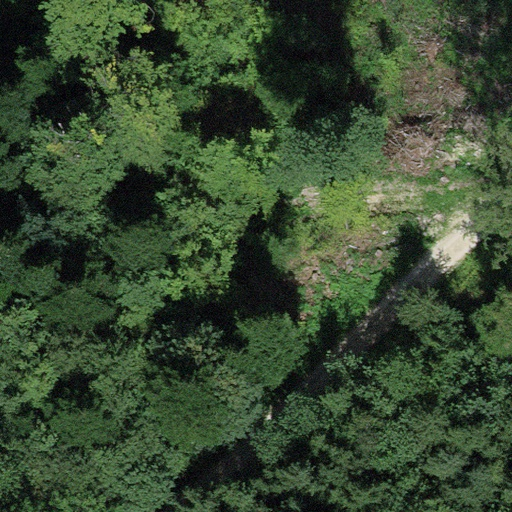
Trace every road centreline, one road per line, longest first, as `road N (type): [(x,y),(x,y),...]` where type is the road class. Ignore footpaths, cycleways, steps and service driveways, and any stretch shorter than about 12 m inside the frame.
road 1 (track): [(476,223),(0,203)]
road 2 (track): [(177,511),(476,223),(511,201)]
